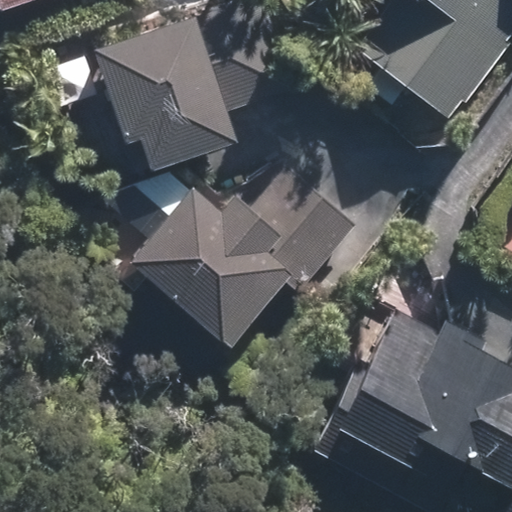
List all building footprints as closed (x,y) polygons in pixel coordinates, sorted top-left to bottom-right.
[(185,11),(89,44),(119,132),(134,128),(144,159),(223,132),(214,107),(286,82),(258,0),(233,0),(187,16),(185,11)] [(511,0),(377,0),(347,39),(445,111),(511,25),(511,0)] [(245,203),(202,166),(127,251),(219,332),(275,269),(295,286),(353,221),(284,160),(245,203)] [(391,305),(317,440),(429,501),(457,451),(486,466),(511,417),(511,365),(474,345),(479,336),(439,314),(432,328),(391,305)] [(511,511),(511,417),(486,466),(510,479),(491,511),(511,511)]
